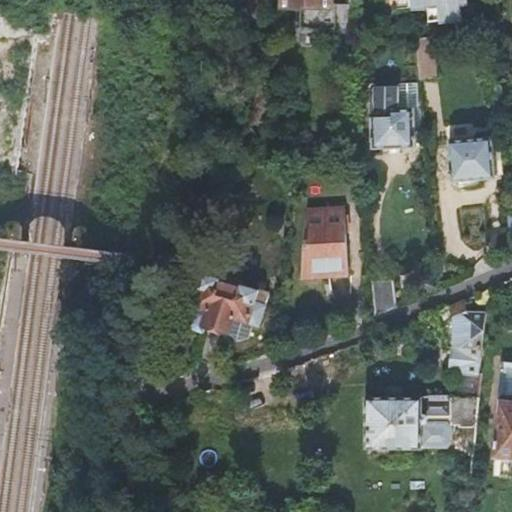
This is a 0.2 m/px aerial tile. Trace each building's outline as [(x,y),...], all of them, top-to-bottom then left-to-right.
[(413,0),(415,8),(429,7),(430,23),(463,20),(461,4),(469,4),(468,0),(413,0)] [(354,30),(352,5),(331,4),(331,8),(304,7),(303,28),(354,30)] [(304,7),(298,6),(297,33),(354,36),(354,30),(303,28),(304,7)] [(436,75),(433,35),(417,36),(421,77),(436,75)] [(372,101),(373,113),(376,146),(418,143),(414,106),(399,106),(397,86),(377,87),(379,100),(372,101)] [(493,135),(451,138),(454,178),(457,178),(457,183),(463,187),(482,185),(487,181),(487,176),(497,175),(493,135)] [(306,209),(301,274),(345,273),(347,271),(344,208),(306,209)] [(203,275),(194,307),(211,312),(207,327),(232,333),(236,319),(262,325),(270,294),(244,286),(246,280),(224,274),(222,280),(203,275)] [(373,277),(376,314),(398,305),(395,276),(373,277)] [(484,375),(490,314),(469,312),(468,299),(438,312),(452,347),(457,347),(456,366),(461,366),(460,371),(472,372),(471,376),(466,376),(464,397),(452,397),(452,396),(433,396),(433,397),(404,396),(393,396),(372,396),(371,446),(426,447),(426,445),(451,446),(456,441),(456,422),(465,422),(465,424),(480,424),(482,399),(484,375)] [(211,312),(194,307),(188,330),(205,335),(207,327),(211,312)] [(506,398),(500,455),(511,456),(511,359),(505,358),(501,398),(506,398)] [(181,449),(152,452),(154,467),(182,464),(181,449)]
